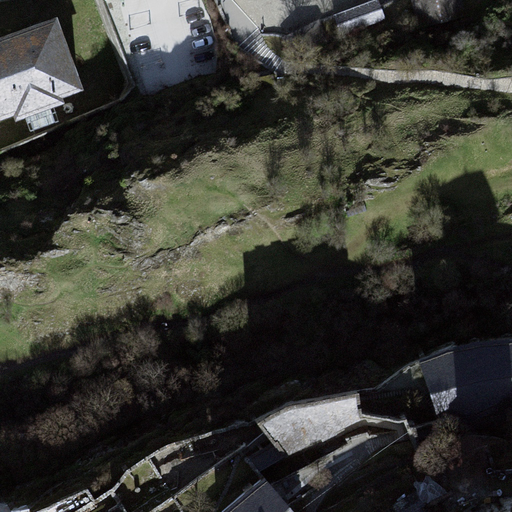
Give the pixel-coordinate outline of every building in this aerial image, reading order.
[(377,0),(334,15),(341,35),(385,19),(378,0),(377,0)] [(410,0),(419,34),(468,23),(462,0),(410,0)] [(58,17),(0,37),(0,120),(84,90),(58,17)] [(320,20),(300,27),(308,47),(328,40),(320,20)] [(511,341),(450,349),(419,361),(439,424),(481,418),(511,405),(511,341)] [(259,423),(275,444),(289,456),(360,422),(357,395),(290,405),(259,423)] [(432,501),(511,485),(511,419),(420,437),(432,501)] [(293,511),(265,478),(223,511),(293,511)]
